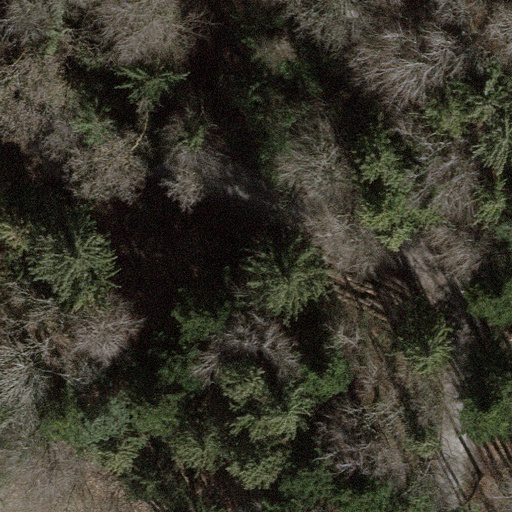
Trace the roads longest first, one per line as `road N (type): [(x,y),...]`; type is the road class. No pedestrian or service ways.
road 1 (track): [(511,290),(0,99)]
road 2 (track): [(481,274),(446,511)]
